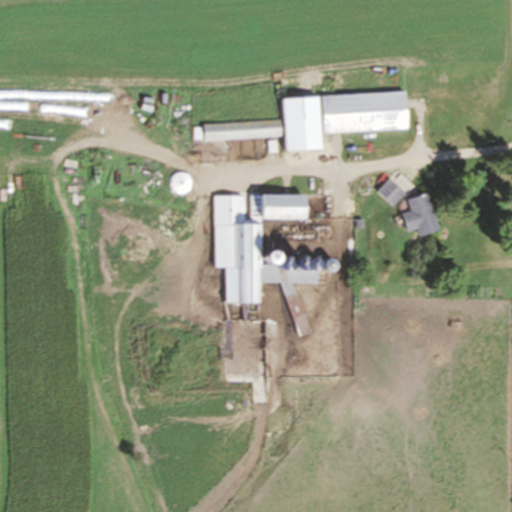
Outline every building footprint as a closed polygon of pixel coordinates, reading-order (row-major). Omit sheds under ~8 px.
[(403,131),(401,93),(311,97),(312,134),(403,131)] [(195,126),(195,142),(289,138),(289,122),(195,126)] [(300,197),(244,197),(244,220),(299,221),(300,197)] [(404,214),(395,215),(397,230),(417,228),(414,201),(405,202),(405,203),(403,203),(404,214)] [(214,304),(250,305),(250,284),(276,284),(291,338),(303,334),(289,286),(293,284),(306,285),(306,274),(323,275),(333,272),(333,259),(252,250),(252,227),(207,225),(206,269),(216,270),(214,304)]
